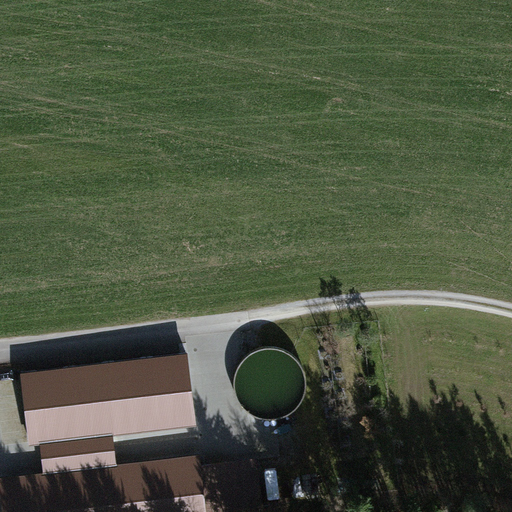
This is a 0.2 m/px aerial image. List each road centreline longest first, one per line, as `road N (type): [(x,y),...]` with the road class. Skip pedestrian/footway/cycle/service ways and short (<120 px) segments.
road 1 (track): [(511,311),(385,297),(206,322)]
road 2 (unclassified): [(206,322),(0,347)]
